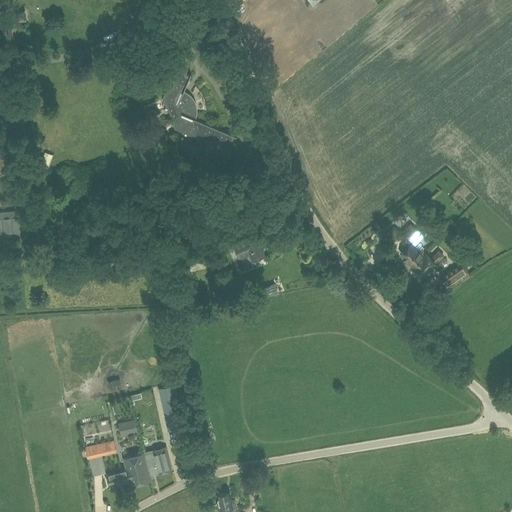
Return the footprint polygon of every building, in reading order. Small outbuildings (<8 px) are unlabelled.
[(25,18),(24,10),(16,12),(17,20),(25,18)] [(15,48),(12,27),(0,29),(0,36),(2,50),(15,48)] [(186,74),(187,72),(184,65),(174,69),(162,98),(166,108),(167,108),(171,118),(170,118),(174,128),(227,151),(237,147),(235,140),(233,139),(234,136),(236,136),(194,118),(195,113),(195,108),(194,103),(192,98),(188,94),(183,92),(191,74),(190,73),(189,75),(186,74)] [(410,244),(401,253),(412,265),(412,266),(425,253),(422,249),(419,252),(414,246),(420,239),(413,233),(406,240),(410,244)] [(183,244),(174,246),(178,265),(184,264),(206,258),(203,245),(214,243),(212,236),(202,238),(202,239),(183,244)] [(253,259),(265,254),(258,239),(248,243),(246,238),(233,243),(239,257),(250,253),(253,259)] [(431,258),(425,253),(412,266),(422,276),(435,263),(435,262),(443,255),(439,250),(431,258)] [(461,261),(439,276),(448,289),(470,273),(461,261)] [(120,379),(109,381),(110,387),(121,384),(120,379)] [(175,384),(158,388),(168,431),(184,427),(175,384)] [(134,420),(114,425),(117,436),(137,432),(134,420)] [(114,442),(85,448),(87,458),(116,452),(114,442)] [(124,458),(126,469),(127,472),(130,480),(129,480),(131,485),(150,480),(148,474),(157,471),(158,473),(171,469),(165,447),(152,451),(155,465),(147,467),(143,453),(124,458)] [(126,469),(107,474),(108,478),(106,479),(108,485),(109,484),(110,485),(129,480),(130,480),(127,472),(126,469)] [(223,511),(235,511),(234,507),(236,506),(235,498),(231,499),(229,491),(216,494),(218,502),(216,503),(218,511),(223,510),(223,511)]
